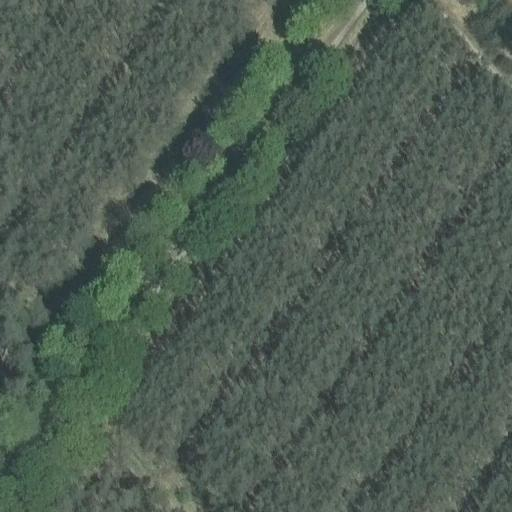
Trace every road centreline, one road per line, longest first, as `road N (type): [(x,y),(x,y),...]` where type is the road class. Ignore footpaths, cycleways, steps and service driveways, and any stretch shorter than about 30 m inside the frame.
road 1 (track): [(369,0),(0,478)]
road 2 (track): [(430,0),(511,91)]
